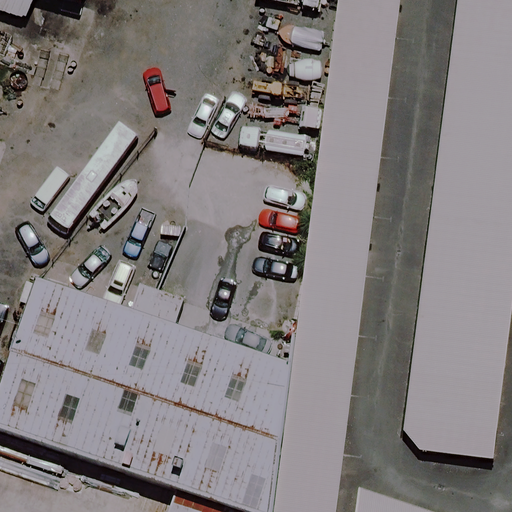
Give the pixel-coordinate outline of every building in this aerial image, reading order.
[(0,0),(0,13),(26,22),(33,0),(0,0)] [(347,0),(285,511),(343,511),(408,0),(347,0)] [(427,453),(502,462),(511,382),(511,0),(464,0),(410,433),(427,453)] [(281,511),(299,367),(50,285),(0,427),(0,430),(253,511),(281,511)] [(427,511),(362,491),(359,511),(427,511)]
